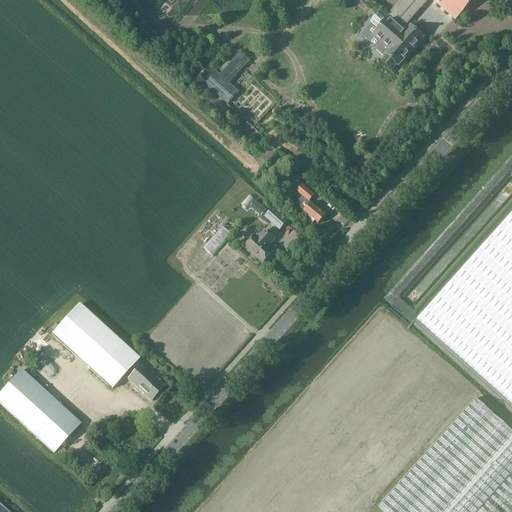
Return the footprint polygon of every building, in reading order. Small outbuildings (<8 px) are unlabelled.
[(401,0),(387,16),(381,11),(370,23),(371,25),(361,36),(374,47),(373,48),(383,56),(384,55),(386,57),(381,62),(392,72),(397,66),(398,68),(425,38),(410,25),(408,28),(406,26),(429,0),(430,0),(455,22),(474,0),(401,0)] [(250,61),(240,53),(220,75),(214,70),(203,82),(228,105),(239,93),(229,84),(250,61)] [(314,195),(302,184),(296,190),(302,196),(295,203),(306,213),(301,219),(308,226),(314,220),(317,223),(324,215),(308,201),(314,195)] [(288,220),(273,207),(265,216),(280,229),(288,220)] [(511,213),(417,320),(502,396),(511,404),(511,213)] [(223,226),(205,246),(213,254),(232,234),(223,226)] [(268,246),(275,238),(265,229),(258,237),(255,235),(245,246),(263,262),(273,251),(268,246)] [(139,359),(78,303),(51,333),(112,389),(139,359)] [(151,401),(164,386),(141,365),(128,380),(151,401)] [(0,403),(54,452),(81,423),(21,369),(0,392),(0,403)] [(511,511),(511,431),(476,399),(379,506),(385,511),(511,511)] [(0,511),(9,511),(0,503),(0,511)]
